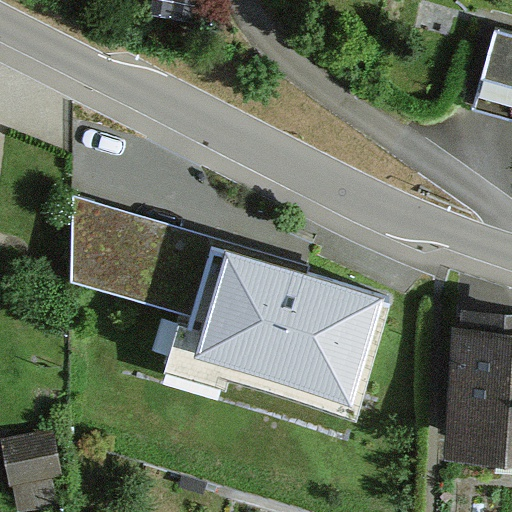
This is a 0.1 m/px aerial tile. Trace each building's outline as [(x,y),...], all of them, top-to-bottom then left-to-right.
[(192,0),(140,0),(191,10),(192,0)] [(0,183),(20,96),(0,91),(0,183)] [(392,279),(75,197),(75,269),(179,306),(169,354),(355,406),(392,279)] [(511,322),(484,324),(488,443),(511,441),(511,322)] [(73,421),(31,434),(51,494),(93,481),(73,421)]
